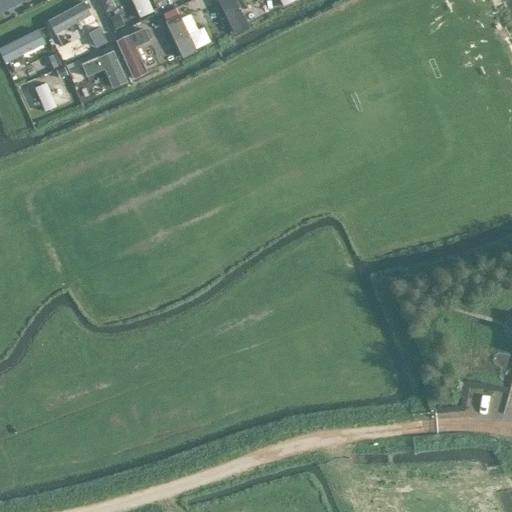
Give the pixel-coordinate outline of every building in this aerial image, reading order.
[(175,0),(162,0),(167,9),(177,4),(175,0)] [(208,0),(214,14),(229,8),(225,0),(208,0)] [(117,1),(107,5),(113,17),(122,13),(117,1)] [(132,52),(166,42),(155,5),(121,15),(132,52)] [(10,42),(43,23),(34,6),(1,24),(10,42)] [(97,15),(87,21),(94,35),(105,29),(97,15)] [(84,77),(129,59),(116,27),(74,44),(84,66),(80,67),(84,77)] [(54,40),(46,44),(51,56),(59,52),(54,40)] [(62,54),(55,57),(58,66),(65,63),(62,54)]
